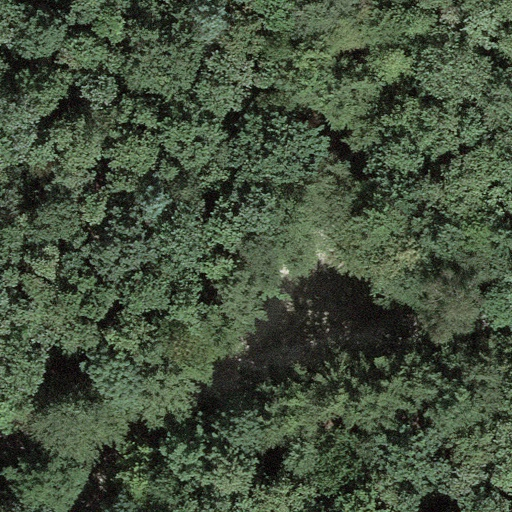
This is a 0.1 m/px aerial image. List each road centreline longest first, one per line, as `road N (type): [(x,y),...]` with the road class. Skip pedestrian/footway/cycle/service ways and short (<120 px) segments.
road 1 (track): [(355,0),(357,103),(330,216),(244,327),(158,404)]
road 2 (track): [(511,304),(289,359),(158,404)]
road 3 (track): [(158,404),(0,445)]
road 4 (track): [(158,404),(70,511)]
